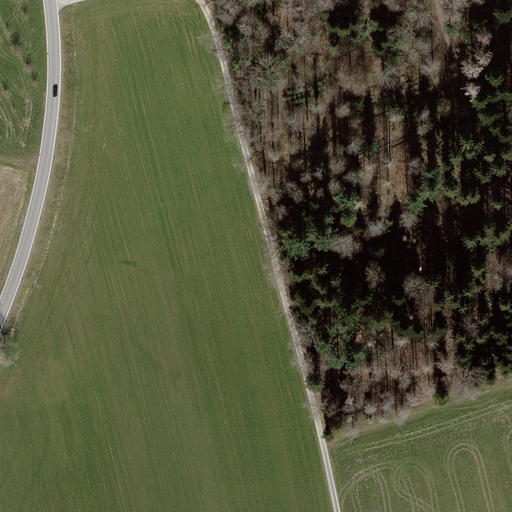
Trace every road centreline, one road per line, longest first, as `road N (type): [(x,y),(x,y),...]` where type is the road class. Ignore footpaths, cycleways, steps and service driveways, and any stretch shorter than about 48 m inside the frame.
road 1 (track): [(198,0),(209,15),(336,511)]
road 2 (tertiary): [(0,318),(43,170),(54,51),(49,0)]
road 3 (track): [(511,172),(479,116),(434,0)]
